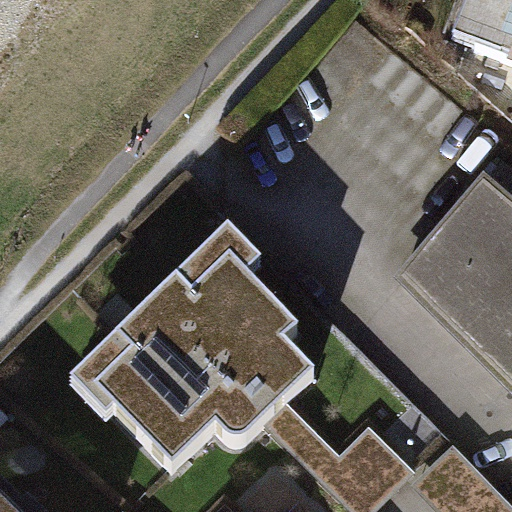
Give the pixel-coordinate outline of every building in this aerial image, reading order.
[(511,38),(503,64),(511,67),(511,38)] [(511,199),(480,172),(387,278),(511,387),(511,199)] [(262,269),(228,234),(71,388),(107,425),(115,417),(173,475),(215,433),(276,495),(303,468),(346,511),(380,511),(416,478),(370,431),(341,459),(288,405),(315,379),(285,349),(299,335),(247,283),(262,269)] [(416,496),(433,511),(511,511),(511,509),(453,456),(416,496)] [(12,511),(0,500),(0,511),(12,511)]
